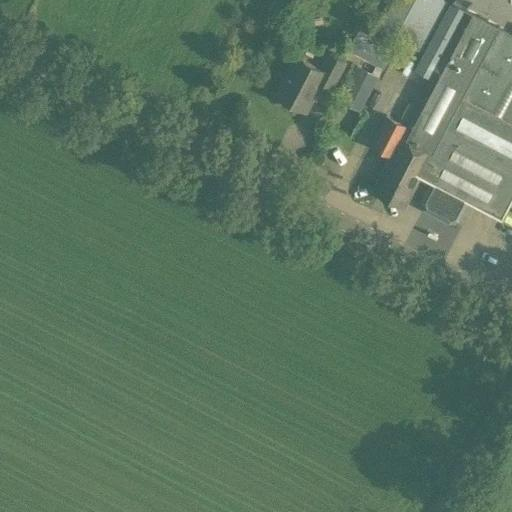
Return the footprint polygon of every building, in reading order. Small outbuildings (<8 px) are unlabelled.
[(422,52),(449,1),(446,0),(394,0),(379,29),(422,52)] [(511,33),(498,26),(466,9),(415,106),(405,125),(386,115),(371,145),(390,155),(371,190),(403,206),(420,175),(429,179),(420,200),(423,210),(449,224),(458,220),(469,200),(500,217),(511,194),(511,33)] [(383,66),(390,54),(353,35),(347,48),(383,66)] [(332,87),(346,61),(330,53),(321,68),(297,55),(276,92),(306,109),(321,81),(332,87)] [(358,110),(370,87),(351,78),(340,101),(358,110)]
